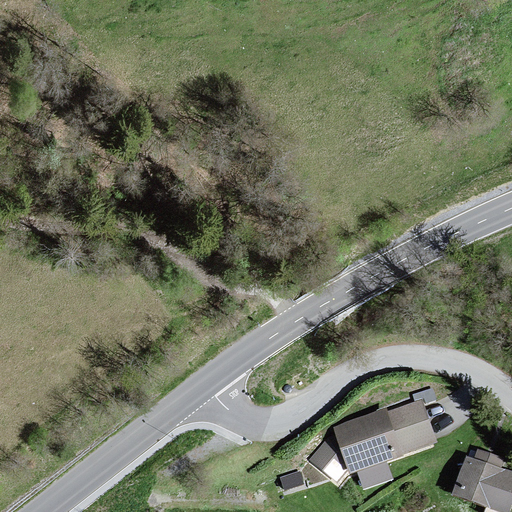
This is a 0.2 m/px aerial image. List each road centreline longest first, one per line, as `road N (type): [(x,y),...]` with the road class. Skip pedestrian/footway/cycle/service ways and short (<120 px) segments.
road 1 (tertiary): [(207,387),(307,314),(511,205)]
road 2 (residential): [(511,396),(463,367),(410,359),(371,363),(273,419),(232,412),(207,387)]
road 3 (tertiary): [(45,511),(207,387)]
